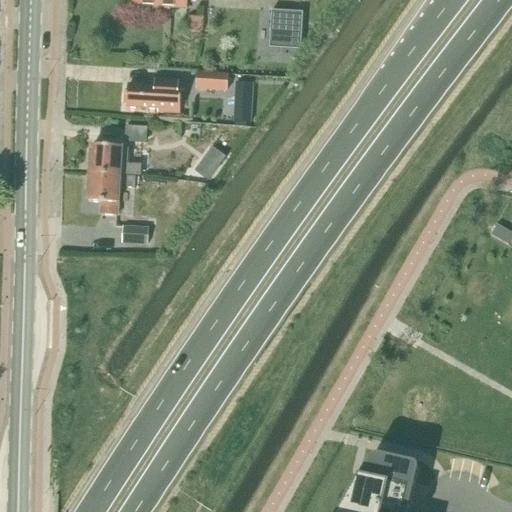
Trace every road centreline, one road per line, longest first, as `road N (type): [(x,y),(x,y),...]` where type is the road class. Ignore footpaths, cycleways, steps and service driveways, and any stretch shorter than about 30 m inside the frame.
road 1 (trunk): [(134,511),(500,0)]
road 2 (trunk): [(454,0),(89,511)]
road 3 (tertiary): [(17,511),(25,234)]
road 4 (tertiary): [(25,234),(30,0)]
